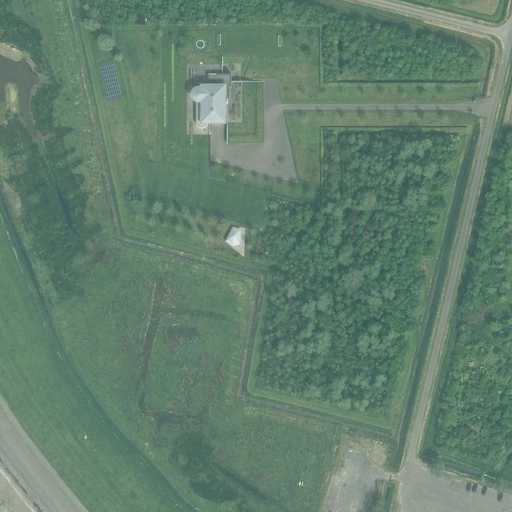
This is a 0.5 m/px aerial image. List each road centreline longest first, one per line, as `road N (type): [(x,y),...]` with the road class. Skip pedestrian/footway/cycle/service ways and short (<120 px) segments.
road 1 (unclassified): [(480,508),(407,481),(510,33)]
road 2 (unclassified): [(510,33),(365,0)]
